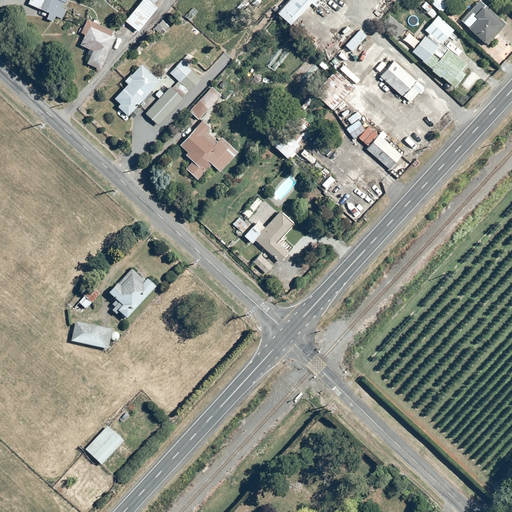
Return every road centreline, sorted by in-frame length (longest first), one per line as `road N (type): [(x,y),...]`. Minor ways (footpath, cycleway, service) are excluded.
road 1 (tertiary): [(0,68),(287,334)]
road 2 (secondary): [(511,89),(287,334)]
road 3 (unclassified): [(470,511),(287,334)]
road 4 (secondary): [(287,334),(124,511)]
